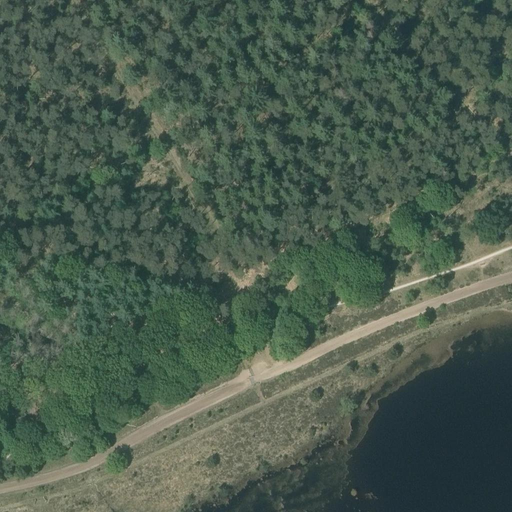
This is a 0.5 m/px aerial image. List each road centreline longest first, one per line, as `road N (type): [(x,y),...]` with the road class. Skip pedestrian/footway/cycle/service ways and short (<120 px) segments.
road 1 (track): [(269,373),(511,276)]
road 2 (track): [(0,488),(74,469),(238,387)]
road 3 (track): [(373,0),(511,157)]
